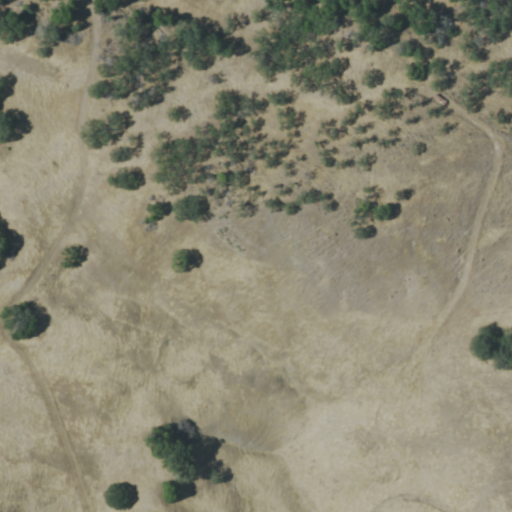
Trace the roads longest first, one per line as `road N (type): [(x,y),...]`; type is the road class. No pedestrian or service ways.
road 1 (track): [(84,511),(43,392),(1,330),(77,197),(79,116),(95,33),(88,0)]
road 2 (track): [(452,110),(491,139),(495,156),(448,303),(388,398),(263,511)]
